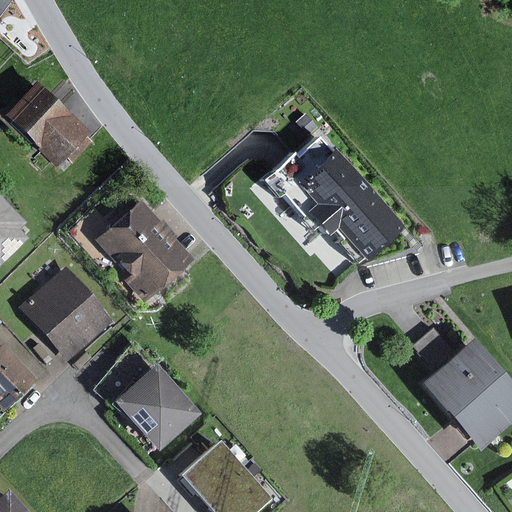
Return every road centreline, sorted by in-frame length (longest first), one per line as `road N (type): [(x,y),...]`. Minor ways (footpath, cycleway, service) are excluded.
road 1 (residential): [(43,0),(109,104),(209,219),(313,317),(474,511)]
road 2 (residential): [(152,474),(106,423),(71,400),(36,416),(0,450)]
